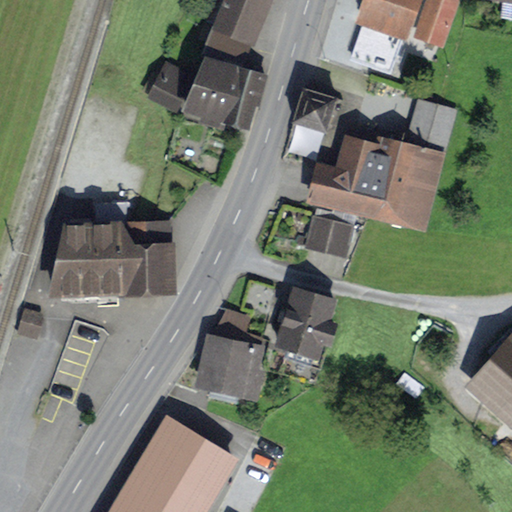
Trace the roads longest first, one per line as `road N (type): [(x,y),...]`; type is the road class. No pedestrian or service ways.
road 1 (secondary): [(307,0),(269,130),(216,258),(66,511)]
road 2 (track): [(83,0),(0,267)]
